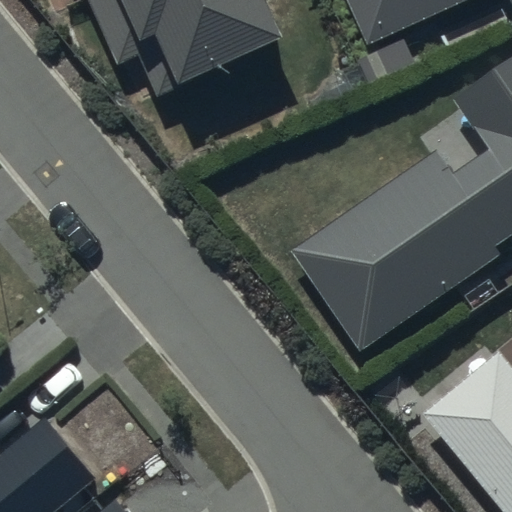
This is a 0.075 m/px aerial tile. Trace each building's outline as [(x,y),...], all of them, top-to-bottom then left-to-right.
[(90,0),(118,64),(139,55),(156,94),(285,38),(268,0),(90,0)] [(511,0),(349,0),(369,44),(468,0),(509,0),(510,3),(511,2),(511,0)] [(439,151),(294,251),(362,351),(501,255),(495,246),(511,234),(511,58),(455,97),(491,151),(455,175),(439,151)] [(511,511),(511,369),(497,352),(421,416),(502,511),(511,511)] [(0,511),(48,511),(92,476),(43,417),(0,452),(0,511)] [(128,511),(117,498),(100,511),(128,511)]
